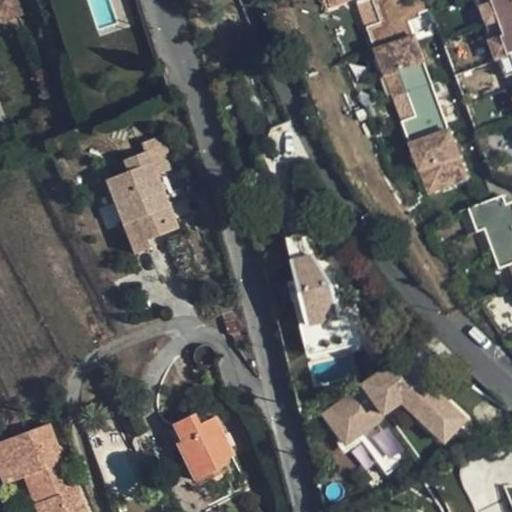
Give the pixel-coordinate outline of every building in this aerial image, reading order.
[(0,0),(0,23),(21,16),(14,0),(0,0)] [(376,0),(381,15),(389,38),(376,43),(392,92),(405,87),(414,111),(423,137),(409,142),(423,183),(440,178),(448,201),(473,191),(407,0),(376,0)] [(511,0),(496,0),(498,6),(488,10),(494,31),(505,26),(510,41),(494,47),(501,70),(505,69),(510,87),(511,86),(511,0)] [(389,38),(381,15),(367,20),(376,43),(389,38)] [(405,87),(392,92),(400,115),(414,111),(405,87)] [(112,174),(119,197),(132,194),(147,238),(178,230),(155,149),(124,158),(128,169),(112,174)] [(432,207),(448,201),(440,178),(423,183),(432,207)] [(132,194),(119,197),(136,252),(149,248),(147,238),(132,194)] [(511,225),(507,211),(475,223),(483,249),(493,247),(500,271),(498,272),(504,290),(511,287),(511,225)] [(483,249),(475,223),(464,226),(473,253),(481,251),(483,249)] [(340,315),(330,287),(295,233),(275,240),(306,348),(349,337),(344,314),(340,315)] [(483,249),(481,251),(488,275),(498,272),(500,271),(493,247),(483,249)] [(233,359),(244,357),(235,321),(221,324),(225,345),(229,345),(233,359)] [(382,415),(398,402),(444,442),(466,420),(396,357),(317,421),(340,451),(359,436),(387,470),(411,452),(382,415)] [(230,461),(212,421),(195,427),(191,418),(172,426),(176,437),(171,439),(191,482),(220,470),(218,466),(230,461)] [(49,456),(58,453),(51,431),(0,448),(0,481),(3,492),(25,485),(33,511),(85,511),(79,494),(73,496),(63,499),(49,456)] [(73,496),(58,453),(49,456),(63,499),(73,496)]
